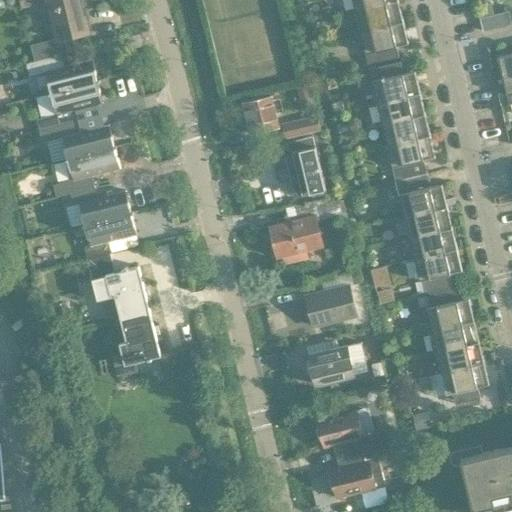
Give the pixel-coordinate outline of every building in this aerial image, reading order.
[(90,33),(81,0),(19,0),(21,6),(45,0),(47,0),(57,38),(58,41),(61,40),(90,33)] [(352,0),(355,10),(398,0),(352,0)] [(398,0),(355,10),(360,31),(403,21),(398,0)] [(327,7),(323,8),(325,16),(332,14),(331,8),(327,7)] [(403,21),(360,31),(368,64),(399,56),(396,46),(408,43),(403,21)] [(63,53),(61,40),(58,41),(57,38),(31,44),(35,60),(63,53)] [(511,52),(497,56),(498,61),(499,66),(506,94),(511,92),(511,52)] [(46,71),(51,93),(98,81),(92,59),(64,66),(61,55),(26,63),(30,76),(46,71)] [(369,69),(377,103),(420,92),(415,70),(403,73),(400,61),(369,69)] [(499,66),(491,68),(498,96),(506,94),(499,66)] [(103,103),(98,81),(51,93),(56,114),(57,115),(75,110),(103,103)] [(297,86),(302,107),(315,103),(310,82),(297,86)] [(420,92),(377,103),(382,124),(425,113),(420,92)] [(278,127),(270,96),(242,103),(249,134),(278,127)] [(78,121),(75,110),(57,115),(56,114),(51,115),(36,119),(39,130),(54,127),(78,121)] [(425,113),(382,124),(387,145),(430,134),(425,113)] [(317,115),(309,117),(281,123),(285,139),(321,130),(317,115)] [(78,121),(54,127),(39,130),(42,142),(62,137),(68,158),(115,146),(109,124),(81,132),(78,121)] [(430,134),(387,145),(395,180),(403,179),(427,173),(423,159),(435,156),(430,134)] [(290,141),(292,151),(315,146),(313,136),(290,141)] [(92,176),(120,169),(115,146),(68,158),(73,180),(60,183),(53,185),(56,197),(70,193),(95,187),(92,176)] [(315,146),(292,151),(285,153),(295,196),(325,189),(315,146)] [(427,173),(403,179),(407,192),(398,194),(404,216),(447,206),(442,184),(430,187),(427,173)] [(98,197),(95,187),(70,193),(73,205),(79,203),(85,224),(131,212),(126,190),(98,197)] [(447,206),(404,216),(409,237),(452,227),(447,206)] [(131,212),(85,224),(90,245),(84,247),(87,259),(88,259),(112,253),(109,242),(137,235),(131,212)] [(276,255),(277,259),(323,248),(315,214),(269,225),(273,243),(271,245),(273,254),(276,255)] [(452,227),(409,237),(414,258),(457,248),(452,227)] [(450,273),(462,270),(457,248),(414,258),(419,281),(424,280),(427,293),(454,287),(450,273)] [(112,253),(88,259),(90,268),(114,262),(112,253)] [(114,296),(119,317),(149,310),(138,266),(105,274),(106,275),(92,278),(97,300),(114,296)] [(349,285),(313,294),(306,296),(313,326),(356,315),(349,285)] [(474,320),(469,298),(457,300),(454,287),(427,293),(431,306),(425,307),(431,330),(474,320)] [(149,310),(119,317),(125,341),(119,342),(122,354),(112,356),(117,377),(137,372),(135,363),(161,356),(149,310)] [(474,320),(431,330),(436,351),(479,341),(474,320)] [(479,341),(436,351),(441,372),(484,362),(479,341)] [(347,345),(320,352),(308,354),(309,356),(308,359),(307,362),(307,366),(308,369),(308,372),(309,375),(311,378),(313,380),(315,382),(316,385),(354,375),(347,345)] [(489,384),(485,369),(484,362),(441,372),(446,394),(489,384)] [(378,363),(371,364),(374,378),(382,376),(378,363)] [(356,410),(321,418),(317,420),(324,447),(356,439),(359,451),(370,448),(367,435),(363,437),(356,410)] [(384,444),(370,448),(372,457),(373,460),(379,459),(387,457),(384,444)] [(480,453),(461,458),(462,464),(462,466),(473,508),(492,503),(494,509),(511,505),(511,445),(482,453),(480,453)] [(379,459),(373,460),(372,457),(370,448),(359,451),(362,462),(330,470),(337,498),(385,485),(379,459)] [(401,457),(382,462),(385,477),(404,473),(401,457)] [(376,493),(353,499),(355,509),(379,503),(376,493)]
